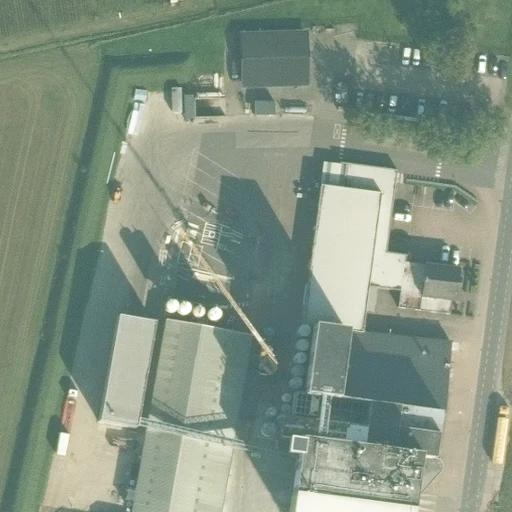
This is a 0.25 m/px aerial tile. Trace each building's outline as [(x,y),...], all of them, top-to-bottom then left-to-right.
[(308,87),(306,32),(238,33),(240,89),(308,87)] [(273,88),(273,99),(290,99),(290,88),(273,88)] [(273,103),(252,104),(253,117),(273,116),(273,103)] [(272,138),(272,125),(230,126),(230,139),(272,138)] [(320,186),(301,325),(313,327),(361,334),(367,286),(399,292),(397,309),(448,316),(450,302),(454,302),(458,271),(410,264),(411,256),(384,253),(395,175),(396,171),(344,165),(341,189),(320,186)] [(185,275),(187,244),(214,245),(215,232),(172,230),(170,274),(185,275)] [(115,318),(97,424),(134,430),(152,325),(115,318)] [(219,511),(251,336),(164,320),(130,511),(219,511)] [(298,442),(288,511),(409,511),(412,491),(424,492),(436,478),(446,378),(447,368),(450,344),(361,334),(313,327),(303,396),(292,395),(289,419),(294,420),(291,441),(298,442)]
